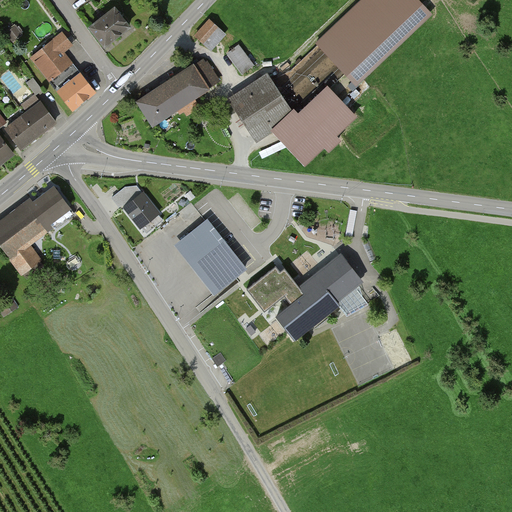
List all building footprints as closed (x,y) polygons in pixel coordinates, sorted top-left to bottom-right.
[(415,0),(364,0),(319,43),(356,82),(429,14),(415,0)] [(136,30),(121,9),(93,29),(108,49),(136,30)] [(228,35),(213,21),(199,37),(214,51),(228,35)] [(67,35),(35,59),(74,110),(99,92),(68,51),(75,46),(67,35)] [(257,66),(242,45),(230,53),(245,74),(257,66)] [(208,60),(141,103),(158,128),(225,86),(208,60)] [(37,76),(29,80),(35,94),(43,90),(37,76)] [(273,77),(236,100),(264,144),(278,135),(301,121),(298,116),(273,77)] [(329,89),(298,116),(301,121),(278,135),(304,163),(323,145),(328,150),(340,139),(335,134),(355,116),(329,89)] [(32,113),(9,130),(23,149),(59,122),(38,95),(26,105),(32,113)] [(0,169),(17,157),(1,136),(0,136),(0,169)] [(125,207),(140,228),(159,214),(135,181),(113,198),(119,207),(134,196),(136,199),(125,207)] [(59,187),(36,205),(54,228),(77,210),(59,187)] [(32,244),(54,228),(36,205),(0,232),(0,239),(15,259),(13,261),(25,276),(45,261),(32,244)] [(248,271),(208,221),(175,246),(215,297),(248,271)] [(369,283),(346,255),(303,290),(308,297),(295,308),(279,321),(298,342),(311,333),(317,341),(371,307),(359,291),(369,283)] [(303,290),(287,271),(282,275),(278,271),(249,294),(267,316),(287,299),(295,308),(308,297),(303,290)]
